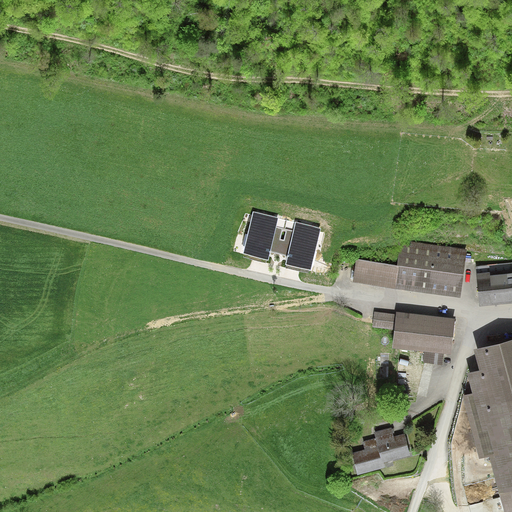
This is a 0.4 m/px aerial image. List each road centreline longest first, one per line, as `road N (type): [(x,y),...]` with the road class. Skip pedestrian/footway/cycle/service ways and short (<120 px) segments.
road 1 (track): [(511,96),(228,81),(0,28)]
road 2 (track): [(0,219),(482,318)]
road 3 (unclassified): [(482,318),(413,511)]
